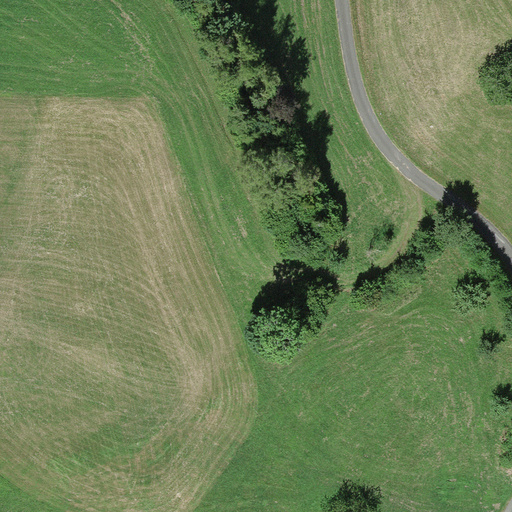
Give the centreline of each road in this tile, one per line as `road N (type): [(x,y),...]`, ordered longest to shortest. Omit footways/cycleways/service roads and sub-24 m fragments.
road 1 (unclassified): [(511,271),(378,134),(347,68),(340,0)]
road 2 (track): [(322,320),(397,263),(422,184)]
